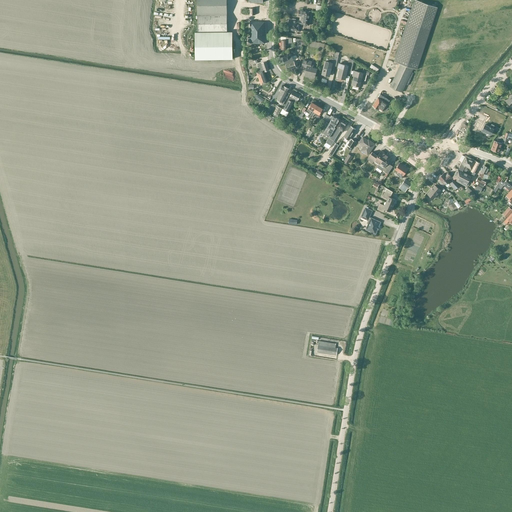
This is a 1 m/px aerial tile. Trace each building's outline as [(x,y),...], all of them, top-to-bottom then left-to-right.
[(227,31),(227,15),(226,0),(197,0),(198,31),(227,31)] [(416,0),(414,0),(407,23),(394,62),(405,65),(394,89),(401,92),(413,68),(417,70),(430,30),(438,7),(416,0)] [(293,20),(290,20),(288,30),(298,32),(299,25),(309,26),(310,12),(299,11),(298,17),(301,17),(300,21),(296,21),(296,20),(293,20)] [(251,43),(266,43),(265,21),(255,21),(255,22),(251,22),(251,43)] [(232,31),(195,32),(195,59),(233,59),(232,31)] [(292,38),(286,37),(286,40),(280,40),(280,49),(287,49),(286,43),(292,43),(292,38)] [(286,57),(283,58),(285,64),(294,61),(298,59),(297,57),(297,56),(296,56),(295,56),(292,57),(291,55),(291,54),(287,54),(285,55),(286,57)] [(334,55),(333,59),(332,63),(326,62),(322,75),(329,76),(331,67),(336,68),(339,57),(334,55)] [(340,69),(338,78),(345,80),(347,73),(348,73),(348,74),(351,74),(352,71),(353,68),(354,63),(354,61),(350,58),(349,61),(348,66),(340,64),(338,69),(340,69)] [(314,79),(316,70),(312,69),(313,66),(311,65),(311,62),(303,60),(302,67),(306,68),(304,76),(314,79)] [(266,61),(262,63),(257,65),(260,72),(265,70),(265,71),(269,69),(266,61)] [(294,61),(285,64),(287,70),(288,70),(288,71),(289,71),(291,71),(292,70),(291,69),(296,67),(294,61)] [(352,71),(351,74),(353,75),(353,76),(354,76),(352,84),(353,84),(352,87),(353,87),(359,88),(359,86),(360,86),(361,80),(361,79),(363,80),(366,81),(367,75),(369,75),(369,73),(369,72),(363,70),(363,72),(362,73),(354,71),(352,71)] [(263,71),(260,72),(257,73),(261,84),(267,82),(263,71)] [(280,92),(280,93),(285,96),(286,95),(287,96),(289,94),(287,93),(289,89),(284,86),(283,87),(282,86),(279,91),(280,92)] [(297,101),(298,100),(300,94),(293,91),(284,109),(283,108),(280,113),(286,116),(289,111),(293,104),(294,105),(296,101),(297,101)] [(284,98),(285,96),(280,93),(276,99),(280,101),(278,103),(282,105),(286,99),(284,98)] [(386,112),(388,110),(386,108),(390,103),(380,96),(373,106),(383,113),(384,111),(386,112)] [(308,108),(307,110),(310,112),(307,116),(310,118),(311,116),(314,111),(317,106),(312,103),(308,108)] [(277,117),(278,116),(282,108),(277,106),(273,113),(274,114),(273,115),(277,117)] [(314,111),(311,116),(313,117),(315,114),(318,116),(319,114),(322,109),(317,106),(314,111)] [(329,137),(335,127),(339,119),(339,118),(337,117),(336,117),(334,116),(333,117),(332,116),(331,115),(325,125),(327,127),(323,133),(326,135),(326,136),(328,136),(329,137)] [(340,120),(335,127),(329,137),(326,142),(331,145),(340,130),(343,132),(348,124),(340,120)] [(494,128),(495,126),(491,124),(490,127),(485,124),(483,129),(491,134),(494,129),(494,128)] [(352,148),(356,142),(350,138),(356,129),(352,127),(345,137),(351,141),(348,145),(352,148)] [(368,154),(375,144),(369,140),(368,140),(363,137),(359,143),(364,146),(362,150),(368,154)] [(498,152),(499,152),(499,151),(500,152),(501,151),(502,149),(501,149),(501,148),(502,144),(502,143),(497,141),(494,140),(492,148),(494,149),(494,150),(495,151),(496,152),(497,152),(498,152)] [(332,157),(339,145),(336,143),(328,155),(332,157)] [(379,163),(386,154),(381,150),(378,155),(372,151),(367,159),(373,163),(375,161),(379,164),(379,163)] [(353,156),(348,154),(344,161),(343,163),(347,165),(348,163),(353,156)] [(392,158),(386,154),(379,163),(379,164),(377,167),(382,171),(382,170),(386,172),(390,167),(387,165),(392,158)] [(472,169),(476,161),(467,156),(465,157),(458,169),(454,176),(453,179),(456,180),(456,181),(466,186),(471,175),(465,172),(467,168),(471,170),(472,169)] [(476,161),(472,169),(469,174),(474,176),(476,173),(475,173),(480,163),(476,161)] [(401,178),(407,170),(399,164),(395,170),(399,173),(398,175),(401,178)] [(491,172),(488,170),(489,168),(485,165),(481,172),(476,181),(485,185),(487,182),(482,179),(485,173),(489,175),(491,172)] [(444,173),(442,175),(440,174),(438,176),(438,178),(445,185),(450,180),(453,178),(448,172),(445,175),(444,173)] [(503,180),(501,183),(499,181),(493,191),(495,192),(499,187),(501,189),(504,185),(510,190),(511,187),(511,180),(508,178),(505,182),(503,180)] [(409,189),(412,185),(412,184),(405,180),(399,189),(406,193),(409,189)] [(455,190),(460,186),(454,180),(449,184),(455,190)] [(442,192),(444,189),(438,183),(436,186),(435,185),(428,194),(434,199),(440,191),(442,192)] [(466,189),(465,190),(472,197),(475,194),(468,187),(466,189)] [(387,199),(386,202),(393,205),(396,199),(390,197),(391,194),(385,192),(383,197),(387,199)] [(390,211),(393,205),(386,202),(384,205),(380,203),(378,209),(384,212),(385,208),(390,211)] [(511,211),(511,209),(509,206),(503,213),(507,217),(511,211)] [(373,232),(375,233),(380,222),(371,218),(369,217),(372,210),(365,208),(361,216),(369,220),(368,222),(368,223),(369,223),(366,229),(369,230),(372,232),(373,232)] [(319,341),(318,345),(317,352),(337,355),(338,348),(335,347),(336,343),(319,341)]
